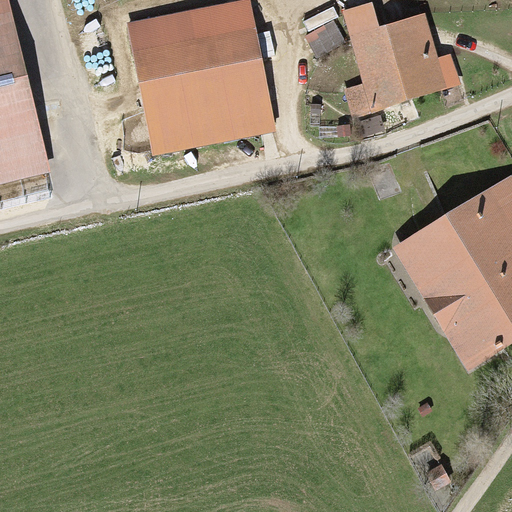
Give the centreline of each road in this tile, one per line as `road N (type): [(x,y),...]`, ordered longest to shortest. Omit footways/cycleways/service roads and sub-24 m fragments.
road 1 (track): [(263,174),(0,232)]
road 2 (residential): [(511,93),(387,143),(263,174)]
road 3 (track): [(109,208),(55,0)]
